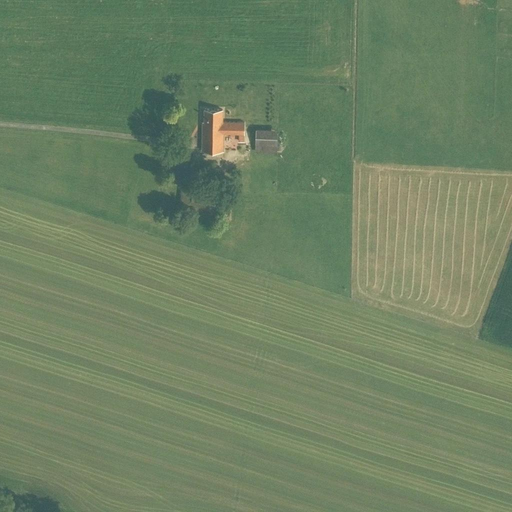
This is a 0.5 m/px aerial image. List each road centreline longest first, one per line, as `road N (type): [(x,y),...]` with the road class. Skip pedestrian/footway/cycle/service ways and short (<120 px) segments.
road 1 (unknown): [(0,169),(187,173)]
road 2 (unknown): [(0,127),(146,139)]
